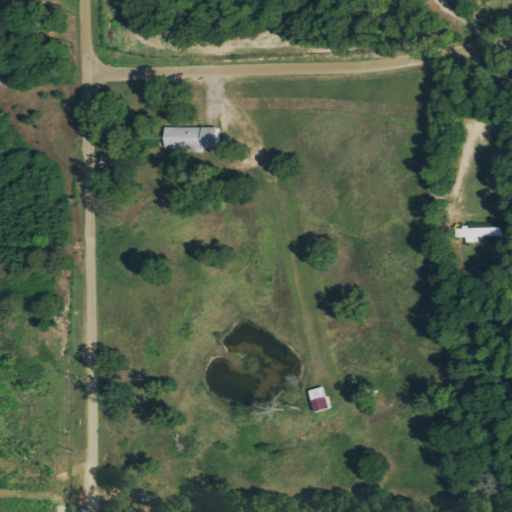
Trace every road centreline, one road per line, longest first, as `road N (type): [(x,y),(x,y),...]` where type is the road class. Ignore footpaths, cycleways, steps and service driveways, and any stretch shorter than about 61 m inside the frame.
road 1 (residential): [(92,511),(85,0)]
road 2 (residential): [(87,73),(356,68),(511,43)]
